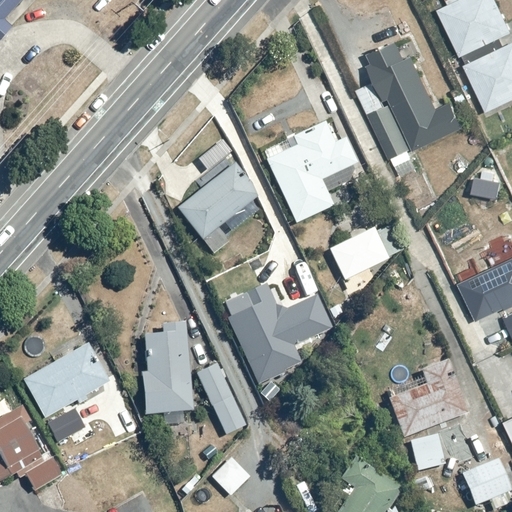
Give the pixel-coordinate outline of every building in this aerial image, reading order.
[(0,0),(0,40),(11,28),(3,22),(22,0),(0,0)] [(445,0),(447,5),(439,9),(484,114),(511,101),(511,45),(508,47),(504,38),(511,35),(496,0),(445,0)] [(371,83),(357,89),(390,163),(465,129),(454,104),(440,111),(407,36),(360,57),(371,83)] [(267,155),(262,157),(294,227),(334,209),(327,193),(362,177),(335,116),(264,148),(267,155)] [(234,163),(174,208),(198,240),(258,194),(234,163)] [(499,177),(474,173),(471,193),(496,196),(499,177)] [(382,218),(325,250),(343,283),(401,251),(382,218)] [(511,262),(457,285),(474,323),(511,306),(511,262)] [(267,289),(262,280),(216,302),(256,382),(299,361),(291,345),(328,326),(312,293),(288,305),(281,291),(278,284),(267,289)] [(511,313),(490,323),(503,349),(511,344),(511,313)] [(186,334),(143,334),(143,372),(140,372),(140,413),(200,413),(200,385),(186,385),(186,334)] [(58,363),(22,379),(42,420),(74,404),(76,408),(92,400),(88,393),(105,385),(84,343),(55,357),(58,363)] [(421,379),(384,391),(400,439),(467,417),(447,357),(417,367),(421,379)] [(218,363),(196,372),(222,435),(244,426),(218,363)] [(0,478),(12,472),(16,480),(24,476),(33,492),(62,475),(31,421),(23,425),(14,410),(0,418),(0,478)] [(143,427),(135,410),(109,421),(125,457),(145,448),(137,429),(143,427)] [(511,410),(503,414),(511,441),(511,410)] [(438,435),(409,442),(416,472),(444,466),(438,435)] [(228,455),(207,475),(230,498),(251,478),(228,455)] [(400,489),(350,458),(333,485),(341,490),(326,511),(391,511),(390,507),(400,489)] [(461,477),(455,479),(459,495),(467,493),(471,508),(488,503),(490,511),(511,505),(511,495),(502,460),(459,471),(461,477)]
